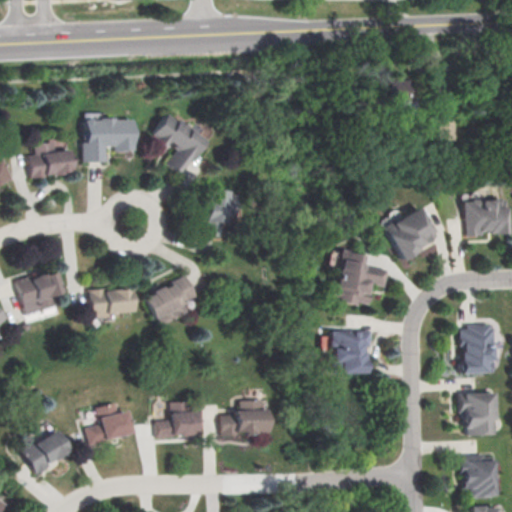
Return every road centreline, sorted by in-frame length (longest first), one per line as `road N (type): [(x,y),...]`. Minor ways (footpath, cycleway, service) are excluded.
road 1 (tertiary): [(511,20),(0,41)]
road 2 (residential): [(57,511),(117,486),(416,475)]
road 3 (residential): [(418,511),(414,322),(437,288),(510,275)]
road 4 (residential): [(0,236),(59,223),(136,223)]
